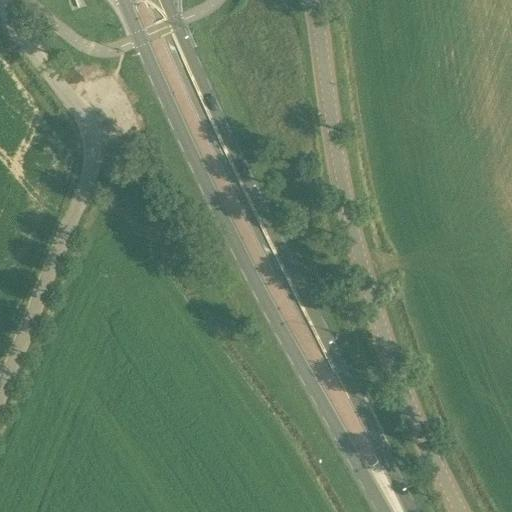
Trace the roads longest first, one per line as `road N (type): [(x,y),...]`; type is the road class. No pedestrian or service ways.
road 1 (primary): [(400,511),(196,130),(143,0)]
road 2 (unclassified): [(465,511),(355,257),(315,0)]
road 3 (unclassified): [(0,399),(93,162),(80,112),(12,28),(0,0)]
